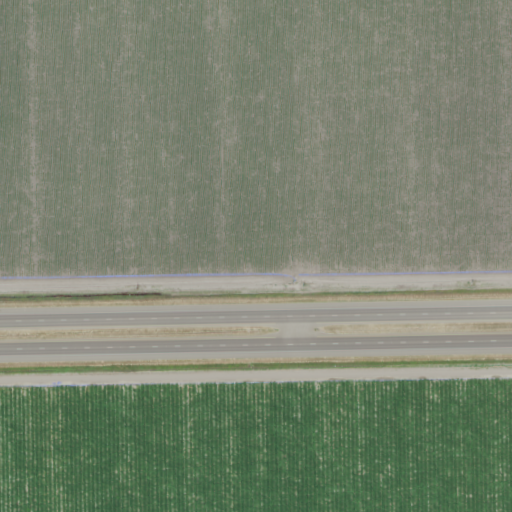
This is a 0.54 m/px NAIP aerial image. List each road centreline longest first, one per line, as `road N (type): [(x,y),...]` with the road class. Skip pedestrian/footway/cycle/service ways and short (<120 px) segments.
road 1 (primary): [(0,350),(511,340)]
road 2 (primary): [(511,314),(0,323)]
